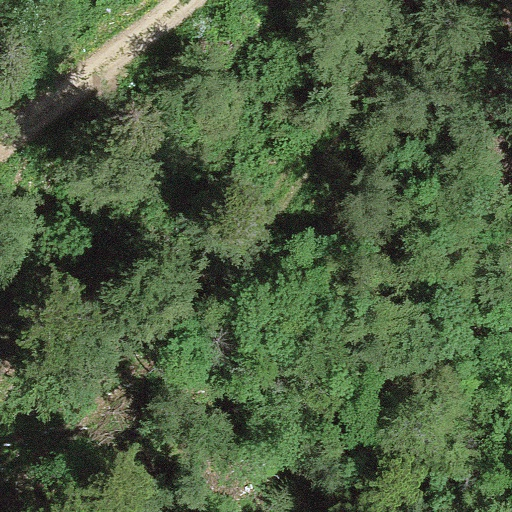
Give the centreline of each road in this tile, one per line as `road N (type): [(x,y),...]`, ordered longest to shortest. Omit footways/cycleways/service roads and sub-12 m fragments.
road 1 (track): [(0,511),(241,244),(411,0)]
road 2 (track): [(0,130),(167,0)]
